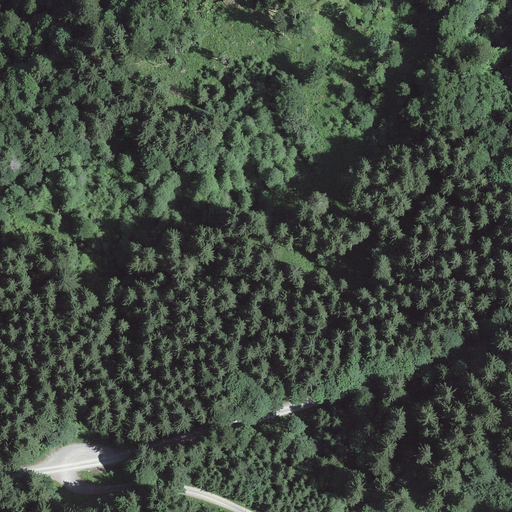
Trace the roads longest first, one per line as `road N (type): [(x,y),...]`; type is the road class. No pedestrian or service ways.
road 1 (track): [(511,343),(380,387),(63,467),(0,473)]
road 2 (track): [(511,192),(283,230),(146,275),(46,280)]
road 3 (track): [(63,467),(82,487),(189,488),(247,511)]
